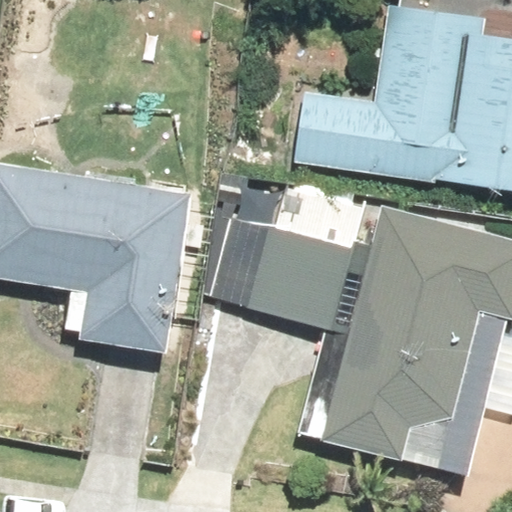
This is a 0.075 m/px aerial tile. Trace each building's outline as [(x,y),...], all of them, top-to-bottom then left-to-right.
[(301,170),(511,188),(511,41),(490,39),(493,16),(396,6),(387,101),(308,93),(301,170)] [(240,131),(236,173),(291,178),(295,136),(240,131)] [(186,362),(207,192),(0,165),(0,287),(79,297),(75,336),(89,338),(87,349),(186,362)] [(355,250),(368,208),(249,181),(215,303),(343,338),(366,253),(355,250)] [(511,237),(390,209),(362,333),(381,337),(372,374),(350,368),(332,443),(419,464),(481,479),(511,347),(511,237)]
